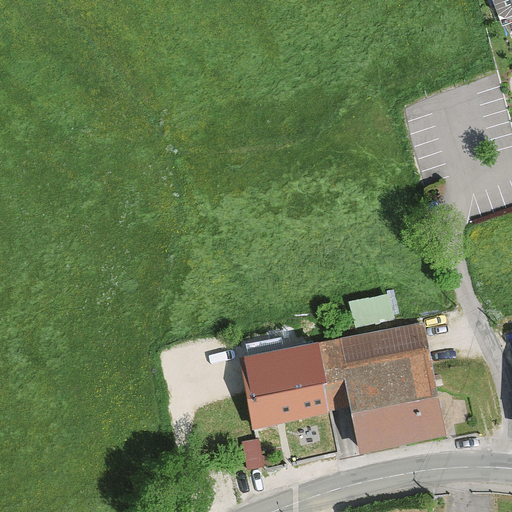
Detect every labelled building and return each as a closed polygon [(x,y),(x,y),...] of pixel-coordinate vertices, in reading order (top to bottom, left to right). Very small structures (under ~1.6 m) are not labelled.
[(393,292),(346,297),(349,325),(396,320),(393,292)] [(258,432),(333,416),(353,411),(363,456),(448,438),(434,373),(424,327),(319,350),(243,366),(258,432)] [(286,427),(291,455),(322,449),(316,421),(286,427)] [(246,467),(260,463),(254,437),(240,440),(246,467)] [(164,511),(179,511),(174,495),(160,499),(164,511)]
